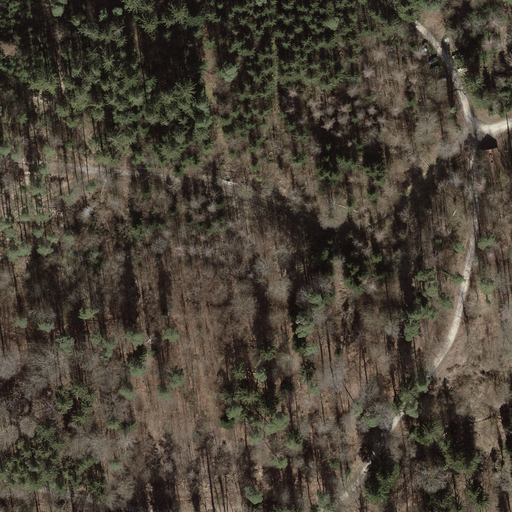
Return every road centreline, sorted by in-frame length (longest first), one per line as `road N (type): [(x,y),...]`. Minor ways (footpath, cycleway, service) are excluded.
road 1 (track): [(475,136),(475,228),(453,335),(358,482),(321,511)]
road 2 (track): [(95,171),(205,181),(344,226),(376,222),(475,136)]
road 3 (track): [(475,136),(451,65),(384,0)]
road 4 (track): [(146,511),(0,477)]
